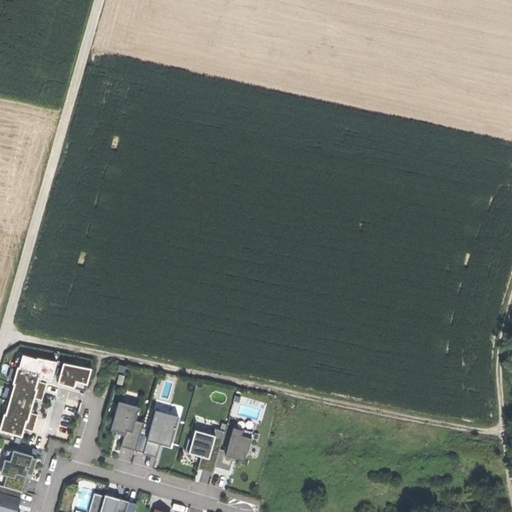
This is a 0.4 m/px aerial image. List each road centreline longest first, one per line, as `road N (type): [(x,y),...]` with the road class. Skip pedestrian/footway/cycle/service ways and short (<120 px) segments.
road 1 (track): [(504,436),(2,336)]
road 2 (track): [(98,0),(0,346)]
road 3 (residential): [(238,508),(74,469),(56,483),(48,511)]
road 4 (track): [(511,312),(499,354),(511,495)]
